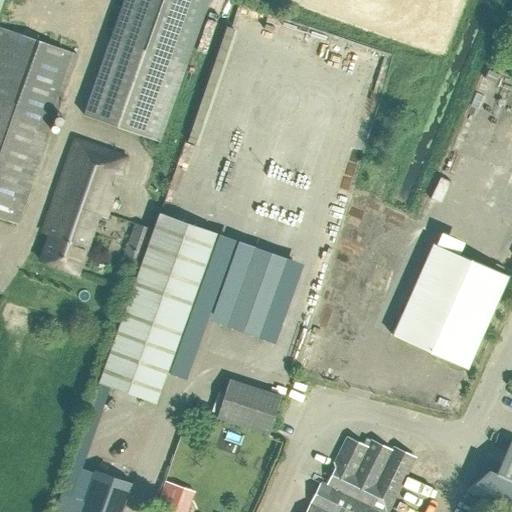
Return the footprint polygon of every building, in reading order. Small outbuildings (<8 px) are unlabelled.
[(123,0),(83,115),(159,142),(207,0),(123,0)] [(0,218),(17,224),(54,115),(75,55),(0,28),(0,218)] [(52,234),(42,262),(76,274),(97,215),(100,216),(105,218),(106,215),(116,189),(108,186),(113,171),(121,174),(127,157),(76,138),(43,230),(52,234)] [(377,160),(361,193),(371,198),(387,165),(377,160)] [(97,382),(100,383),(110,386),(156,403),(166,373),(216,234),(160,214),(157,213),(150,232),(145,248),(140,261),(137,269),(131,286),(122,312),(117,327),(110,347),(100,374),(97,382)] [(511,223),(493,265),(511,273),(511,223)] [(135,224),(124,259),(139,263),(150,228),(135,224)] [(465,369),(508,276),(433,242),(393,336),(465,369)] [(326,336),(351,266),(313,253),(288,323),(326,336)] [(393,403),(417,416),(431,391),(407,378),(393,403)] [(269,436),(281,396),(229,380),(217,420),(269,436)] [(28,497),(38,501),(60,441),(50,437),(28,497)] [(388,511),(414,458),(391,447),(389,451),(369,441),(366,449),(345,439),(319,491),(317,490),(306,511),(388,511)] [(511,441),(510,441),(495,473),(489,470),(466,490),(467,491),(467,490),(511,510),(511,441)] [(121,511),(131,483),(93,471),(83,501),(59,493),(52,511),(121,511)] [(156,511),(186,511),(188,509),(181,506),(186,490),(167,483),(156,511)] [(419,511),(440,511),(424,503),(419,511)]
